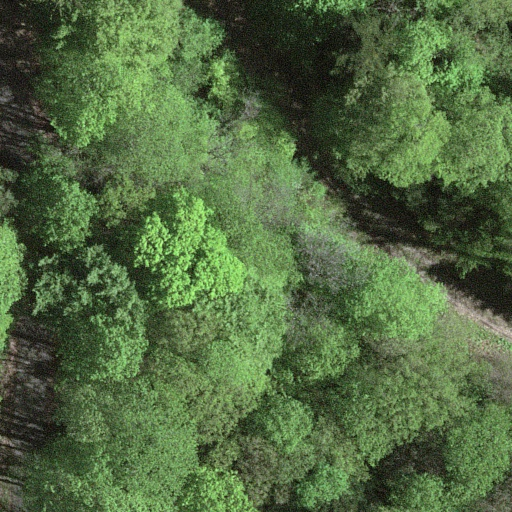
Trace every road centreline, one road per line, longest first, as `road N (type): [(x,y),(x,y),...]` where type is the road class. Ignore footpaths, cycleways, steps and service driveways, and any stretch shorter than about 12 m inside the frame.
road 1 (track): [(225,0),(352,194),(445,289),(511,322)]
road 2 (track): [(0,89),(34,155),(30,428),(41,511)]
